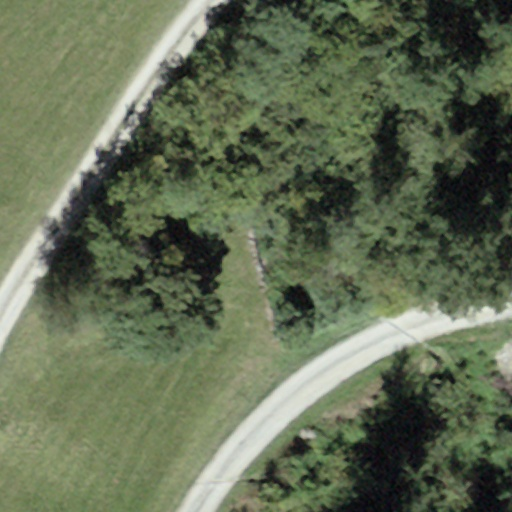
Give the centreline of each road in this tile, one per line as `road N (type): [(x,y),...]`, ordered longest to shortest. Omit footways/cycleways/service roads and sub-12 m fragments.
road 1 (track): [(218,0),(157,77),(0,325)]
road 2 (track): [(201,511),(220,479),(307,390),(379,340),(511,291)]
